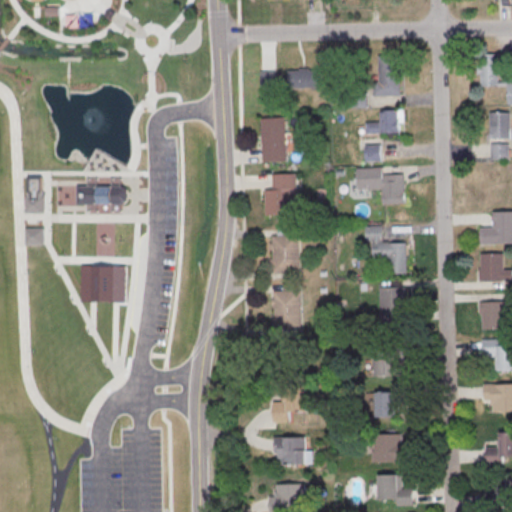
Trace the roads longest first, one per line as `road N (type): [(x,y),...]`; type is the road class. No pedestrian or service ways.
road 1 (tertiary): [(201,511),(202,374),(228,213),(216,0)]
road 2 (residential): [(451,511),(438,0)]
road 3 (residential): [(511,28),(219,36)]
